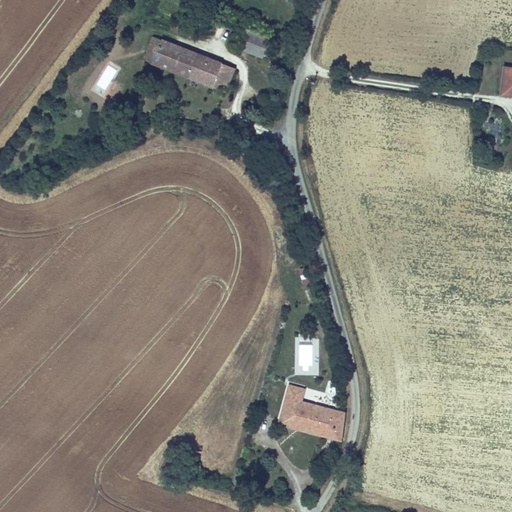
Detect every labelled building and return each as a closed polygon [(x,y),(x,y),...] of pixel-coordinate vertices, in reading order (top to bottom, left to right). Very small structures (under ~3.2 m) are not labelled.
[(264,57),(272,36),(246,27),(239,47),(264,57)] [(137,31),(132,44),(139,46),(144,34),(137,31)] [(226,92),(236,68),(146,35),(138,57),(226,92)] [(108,81),(116,66),(109,61),(101,76),(108,81)] [(511,66),(506,66),(502,96),(511,97),(511,66)] [(102,102),(105,94),(91,88),(87,96),(102,102)] [(303,283),(311,281),(307,265),(299,267),(303,283)] [(314,346),(302,343),(298,360),(310,363),(314,346)] [(324,435),(341,439),(344,413),(299,402),(302,390),(288,387),(280,420),(325,430),(324,435)] [(279,425),(324,435),(325,430),(280,420),(279,425)]
